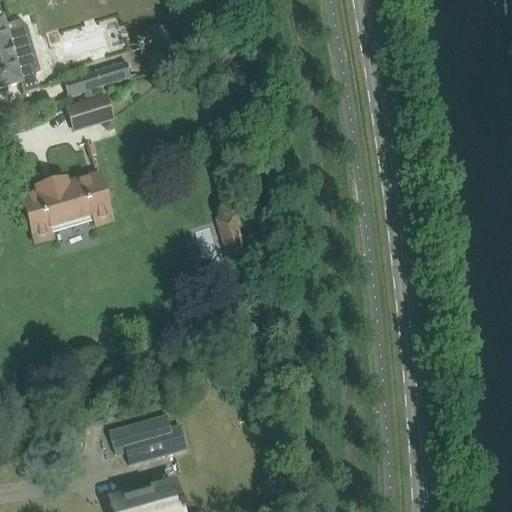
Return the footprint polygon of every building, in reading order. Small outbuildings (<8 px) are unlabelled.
[(24,94),(37,91),(34,79),(35,79),(34,75),(40,73),(32,45),(26,46),(25,44),(28,35),(26,28),(19,23),(5,27),(3,19),(0,19),(0,89),(21,84),(24,94)] [(122,67),(96,74),(63,84),(67,99),(83,95),(91,92),(127,82),(122,67)] [(105,98),(68,110),(74,131),(111,120),(105,98)] [(35,244),(52,239),(48,228),(92,215),(95,226),(111,221),(98,176),(66,185),(65,181),(36,190),(38,193),(22,198),(35,244)] [(213,259),(240,259),(239,219),(210,220),(210,235),(214,235),(214,244),(203,244),(204,254),(213,254),(213,259)] [(167,418),(109,435),(115,457),(124,454),(125,454),(128,466),(186,450),(180,428),(170,431),(167,418)] [(111,510),(110,510),(110,511),(181,511),(184,511),(182,505),(180,506),(178,501),(180,501),(179,499),(178,500),(174,487),(161,491),(154,492),(151,493),(150,493),(150,494),(144,495),(142,495),(143,496),(130,499),(130,498),(129,499),(128,495),(122,497),(123,500),(121,501),(122,502),(110,505),(111,510)]
